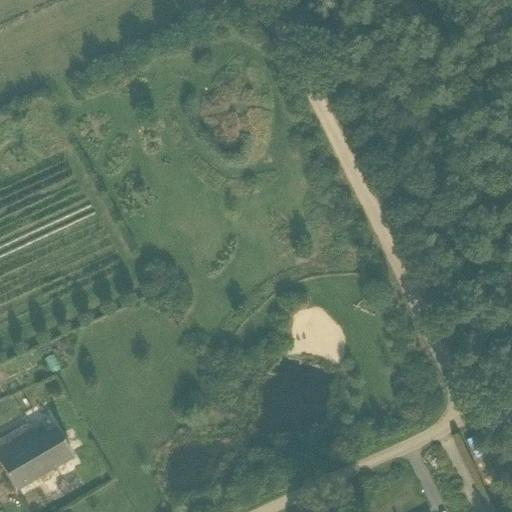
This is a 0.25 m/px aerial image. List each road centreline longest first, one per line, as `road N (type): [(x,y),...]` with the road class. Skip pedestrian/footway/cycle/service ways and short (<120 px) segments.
road 1 (track): [(511,400),(464,424),(314,92),(263,0)]
road 2 (unclassified): [(464,424),(265,511)]
